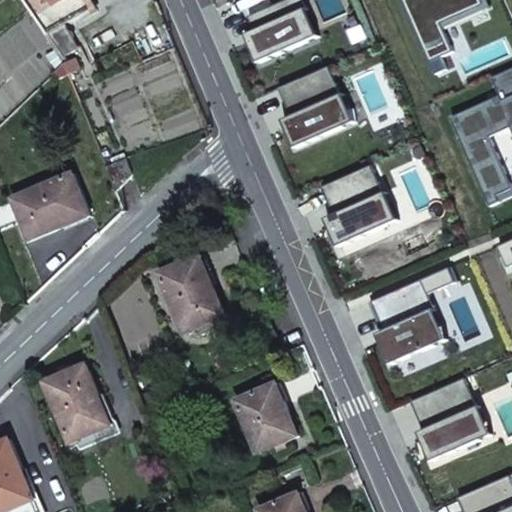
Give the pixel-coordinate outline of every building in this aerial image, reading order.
[(92,0),(29,0),(37,13),(51,37),(98,10),(92,0)] [(305,0),(290,0),(252,17),(259,31),(257,32),(260,40),(252,44),(261,64),(310,42),(298,15),(310,10),(305,0)] [(404,0),(437,75),(448,71),(442,58),(455,53),(443,25),(486,6),(483,0),(404,0)] [(310,42),(322,37),(310,10),(298,15),(310,42)] [(252,17),(250,18),(257,32),(259,31),(252,17)] [(257,32),(249,36),(252,44),(260,40),(257,32)] [(343,96),(331,67),(283,88),(295,117),(293,117),(297,125),(289,129),(298,150),(347,128),(335,100),(343,96)] [(511,70),(494,78),(502,97),(453,118),(492,207),(502,203),(499,196),(511,190),(511,182),(493,138),(511,129),(511,70)] [(295,117),(283,88),(281,89),(293,117),(295,117)] [(347,128),(359,123),(346,95),(343,96),(335,100),(347,128)] [(285,121),(289,129),(297,125),(293,117),(285,121)] [(109,168),(118,193),(134,176),(128,161),(109,168)] [(374,166),(326,187),(338,215),(336,216),(339,224),(331,227),(341,248),(390,227),(378,199),(386,195),(374,166)] [(15,200),(33,241),(65,228),(64,226),(92,215),(75,175),(15,200)] [(338,215),(326,187),(324,188),(336,216),(338,215)] [(378,199),(390,227),(401,222),(389,194),(386,195),(378,199)] [(328,220),(331,227),(339,224),(336,216),(328,220)] [(511,242),(500,248),(509,268),(511,266),(511,242)] [(161,274),(186,334),(228,317),(214,286),(212,286),(200,258),(161,274)] [(425,280),(373,302),(386,332),(383,333),(387,342),(384,343),(394,365),(439,346),(433,334),(445,328),(425,280)] [(373,302),(371,304),(383,333),(386,332),(373,302)] [(439,346),(451,341),(445,328),(433,334),(439,346)] [(47,383),(72,443),(111,427),(100,398),(101,398),(88,366),(47,383)] [(467,379),(415,401),(428,430),(426,431),(429,438),(424,440),(433,462),(483,441),(471,412),(479,408),(467,379)] [(238,402),(259,454),(299,438),(286,402),(284,403),(277,386),(238,402)] [(415,401),(413,402),(426,431),(428,430),(415,401)] [(495,436),(482,407),(479,408),(471,412),(483,441),(495,436)] [(24,472),(11,440),(0,445),(0,511),(42,511),(37,500),(34,501),(22,473),(24,472)] [(511,511),(511,476),(463,498),(469,511),(511,511)] [(259,511),(308,511),(308,510),(306,511),(299,494),(259,511)] [(469,511),(463,498),(461,499),(466,511),(469,511)]
